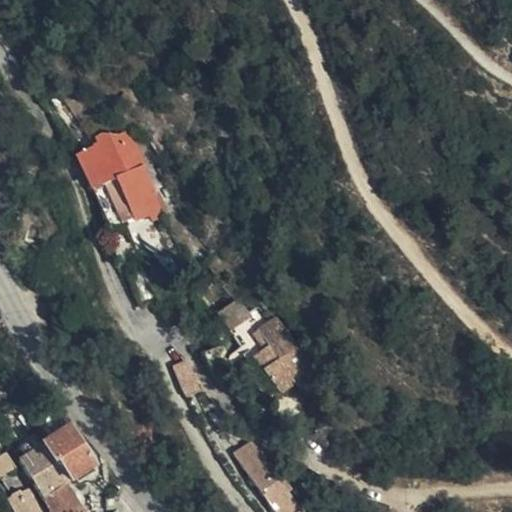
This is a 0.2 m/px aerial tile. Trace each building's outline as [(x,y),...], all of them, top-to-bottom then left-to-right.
[(124,132),(83,154),(122,225),(146,212),(152,221),(169,212),(124,132)] [(0,234),(13,218),(0,208),(0,234)] [(217,329),(241,356),(245,353),(253,362),(238,374),(268,413),(298,389),(312,406),(331,388),(306,356),(302,359),(276,327),(261,339),(238,311),(217,329)] [(245,353),(241,356),(231,366),(238,374),(253,362),(245,353)] [(182,362),(172,368),(183,392),(194,386),(182,362)] [(68,431),(38,448),(47,462),(56,476),(64,488),(68,485),(70,487),(93,472),(68,431)] [(256,446),(234,458),(271,511),(301,511),(302,511),(256,446)] [(38,448),(10,465),(19,480),(47,462),(38,448)] [(28,494),(56,476),(47,462),(19,480),(28,494)] [(38,509),(66,491),(64,488),(56,476),(28,494),(38,509)] [(79,511),(72,501),(66,491),(38,509),(39,511),(79,511)] [(30,511),(23,500),(6,510),(7,511),(30,511)]
